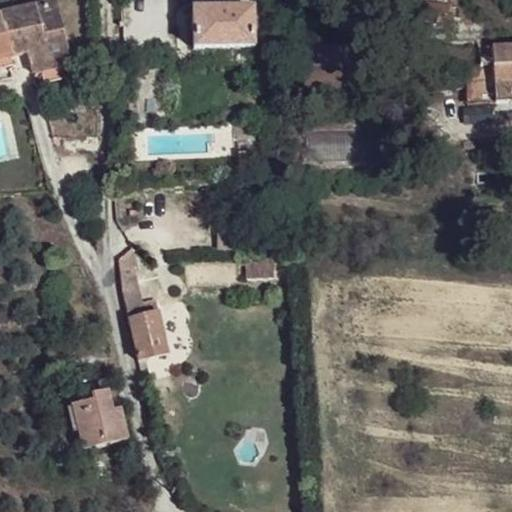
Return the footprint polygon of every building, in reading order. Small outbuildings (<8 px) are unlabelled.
[(1,13),(13,57),(27,53),(32,73),(40,71),(71,67),(55,2),(16,10),(1,13)] [(192,10),(193,51),(254,50),(254,8),(192,10)] [(444,11),(420,9),(421,27),(445,29),(444,11)] [(0,13),(0,60),(13,57),(1,13),(0,13)] [(311,41),(305,92),(339,97),(344,46),(311,41)] [(511,47),(491,48),(495,86),(465,88),(467,106),(496,103),(510,102),(510,103),(511,102),(511,47)] [(71,67),(40,71),(44,87),(74,82),(71,67)] [(133,250),(119,261),(121,279),(136,276),(140,275),(133,250)] [(121,279),(123,292),(130,322),(132,333),(139,362),(167,355),(157,315),(148,317),(146,309),(143,309),(136,276),(121,279)] [(49,341),(48,358),(107,358),(108,341),(49,341)] [(115,389),(107,392),(112,412),(120,410),(115,389)] [(72,407),(83,451),(127,441),(120,410),(112,412),(107,392),(91,395),(93,401),(72,407)] [(72,407),(66,408),(77,453),(83,451),(72,407)]
